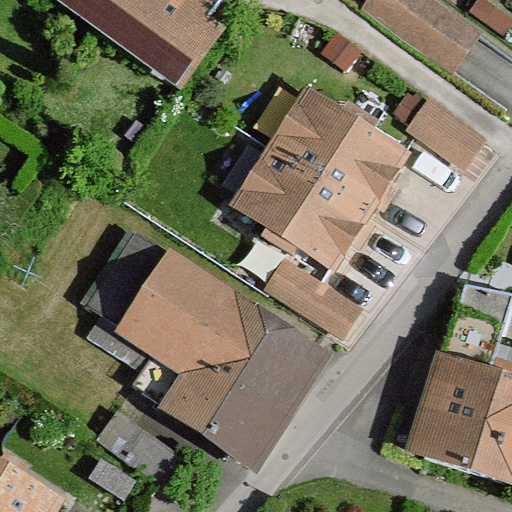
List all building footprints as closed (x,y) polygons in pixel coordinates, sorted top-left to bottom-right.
[(53,0),(188,95),(224,46),(205,33),(228,0),(53,0)] [(429,0),(375,0),(367,12),(454,75),(467,57),(481,38),(429,0)] [(309,90),(232,211),(339,279),(417,158),(309,90)] [(432,106),(411,134),(467,174),(487,146),(432,106)] [(124,333),(170,261),(138,240),(91,312),(124,333)] [(164,415),(249,474),(326,363),(170,261),(124,333),(118,339),(184,383),(164,415)] [(287,266),(269,294),(346,343),(364,315),(287,266)] [(442,358),(409,459),(479,482),(511,380),(442,358)] [(511,380),(479,482),(511,490),(511,380)] [(119,419),(101,445),(174,494),(191,468),(119,419)] [(0,511),(65,511),(69,507),(0,465),(0,511)]
